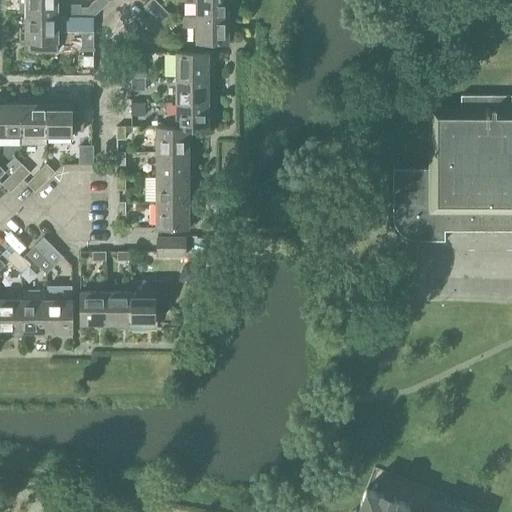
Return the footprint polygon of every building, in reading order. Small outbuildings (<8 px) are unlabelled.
[(25,16),(57,15),(57,2),(66,2),(65,0),(20,0),(20,16),(25,16)] [(108,0),(94,0),(87,7),(81,7),(81,15),(83,15),(93,15),(109,0),(108,0)] [(149,0),(144,6),(152,14),(163,25),(172,16),(154,0),(149,0)] [(197,3),(197,16),(228,16),(228,15),(228,2),(233,2),(233,0),(185,0),(185,3),(197,3)] [(171,33),(163,25),(152,14),(144,22),(163,41),(171,33)] [(436,26),(436,14),(416,14),(416,26),(436,26)] [(65,15),(57,15),(25,16),(25,31),(21,31),(21,41),(25,41),(29,41),(29,51),(57,51),(57,41),(65,41),(65,15)] [(228,16),(197,16),(185,16),(185,28),(196,28),(196,42),(228,42),(228,41),(233,41),(233,15),(228,15),(228,16)] [(176,51),(176,78),(208,77),(213,77),(213,51),(176,51)] [(131,78),(146,78),(146,52),(131,52),(131,78)] [(92,56),(83,56),(83,66),(93,66),(92,56)] [(208,77),(176,78),(176,103),(213,102),(213,77),(208,77)] [(146,90),(146,78),(131,78),(131,90),(146,90)] [(511,94),(461,94),(461,108),(431,108),(431,168),(393,168),(393,215),(393,218),(394,221),(395,223),(396,226),(397,228),(399,231),(400,233),(403,235),(405,236),(407,238),(410,239),(413,240),(415,240),(418,240),(421,240),(445,240),(445,230),(511,230),(511,94)] [(47,135),(46,104),(46,98),(21,98),(21,103),(22,136),(22,144),(47,144),(47,135)] [(72,98),(46,98),(46,104),(47,135),(72,135),(72,130),(83,130),(83,111),(72,111),(72,103),(72,98)] [(0,135),(22,136),(21,103),(6,103),(6,99),(0,99),(0,135)] [(213,128),(213,102),(176,103),(176,127),(176,128),(192,128),(213,128)] [(131,103),(131,115),(145,115),(145,103),(131,103)] [(117,127),(117,139),(125,139),(125,127),(117,127)] [(176,128),(176,127),(157,127),(157,152),(188,152),(188,151),(188,136),(192,136),(192,128),(176,128)] [(188,152),(157,152),(157,177),(188,177),(188,176),(188,162),(193,162),(193,151),(188,151),(188,152)] [(125,152),(117,152),(117,165),(125,165),(125,152)] [(6,164),(14,172),(22,164),(14,156),(6,164)] [(14,172),(2,183),(10,191),(30,172),(22,164),(14,172)] [(47,164),(27,183),(35,191),(55,172),(47,164)] [(188,202),(188,201),(188,186),(193,186),(193,176),(188,176),(188,177),(157,177),(144,177),(144,202),(156,202),(188,202)] [(125,177),(117,177),(117,189),(125,190),(125,177)] [(193,201),(188,201),(188,202),(156,202),(156,227),(188,227),(193,227),(193,201)] [(125,202),(117,202),(117,214),(126,214),(125,202)] [(192,242),(207,248),(208,246),(208,237),(196,237),(196,235),(192,235),(192,242)] [(43,237),(35,245),(55,265),(63,257),(43,237)] [(185,255),(185,237),(157,237),(157,255),(185,255)] [(11,245),(2,254),(22,273),(30,265),(11,245)] [(47,273),(55,265),(35,245),(27,253),(47,273)] [(106,251),(93,251),(93,259),(105,260),(106,251)] [(130,251),(118,251),(118,260),(130,260),(130,251)] [(184,265),(179,279),(193,284),(198,270),(184,265)] [(167,301),(167,281),(130,280),(130,291),(130,328),(156,328),(156,323),(156,301),(167,301)] [(106,323),(106,291),(80,291),(80,323),(96,323),(96,327),(106,327),(106,323)] [(106,291),(106,323),(120,323),(120,328),(130,328),(130,291),(106,291)] [(21,299),(0,298),(0,336),(22,336),(22,331),(21,331),(21,299)] [(46,299),(21,299),(21,331),(22,331),(37,331),(37,335),(47,335),(47,331),(46,299)] [(72,299),(46,299),(47,331),(61,331),(61,335),(72,335),(72,331),(72,299)] [(427,511),(426,511),(411,511),(408,511),(410,505),(395,499),(396,497),(382,491),(381,493),(366,488),(358,508),(356,507),(353,511),(427,511)]
